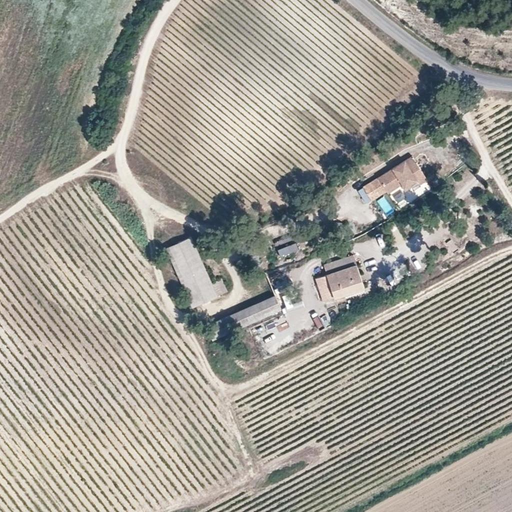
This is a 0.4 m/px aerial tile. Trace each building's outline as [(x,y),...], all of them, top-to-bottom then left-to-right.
[(429,175),(415,154),(365,185),(372,196),(388,186),(389,188),(402,180),(406,178),(409,181),(418,175),(421,180),(429,175)] [(447,182),(462,198),(482,180),(467,164),(447,182)] [(406,186),(411,184),(409,181),(406,178),(402,180),(406,186)] [(384,197),(376,202),(382,213),(391,207),(384,197)] [(227,287),(221,274),(211,279),(191,232),(177,238),(182,250),(170,255),(192,303),(227,287)] [(182,250),(177,238),(165,244),(170,255),(182,250)] [(294,240),(275,248),(278,256),(297,248),(294,240)] [(365,285),(354,252),(323,261),(326,270),(315,273),(323,298),(365,285)] [(279,306),(273,291),(206,321),(212,336),(279,306)] [(317,328),(329,322),(323,311),(311,317),(317,328)] [(250,328),(261,358),(276,353),(265,323),(250,328)]
